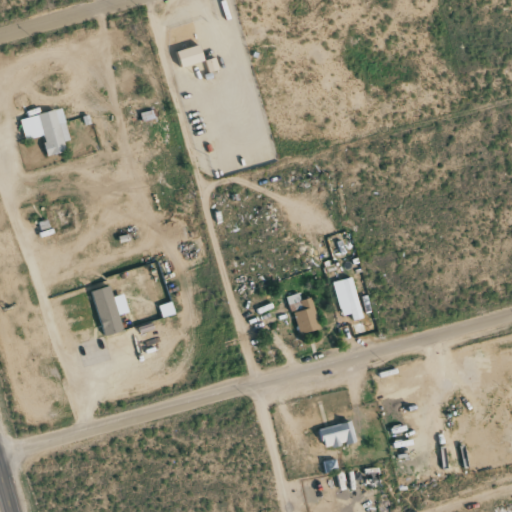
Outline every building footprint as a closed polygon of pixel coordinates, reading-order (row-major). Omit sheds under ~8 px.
[(180,68),(202,61),(198,45),(175,52),(180,68)] [(46,156),(65,152),(62,142),(68,141),(61,109),(19,119),(24,141),(41,137),(46,156)] [(340,308),(341,316),(350,313),(352,320),(361,318),(350,277),(341,280),(348,306),(340,308)] [(122,331),(108,286),(89,292),(103,336),(122,331)] [(286,297),(298,335),(319,328),(310,298),(300,301),(298,293),(286,297)] [(318,429),(323,449),(355,440),(350,420),(318,429)]
